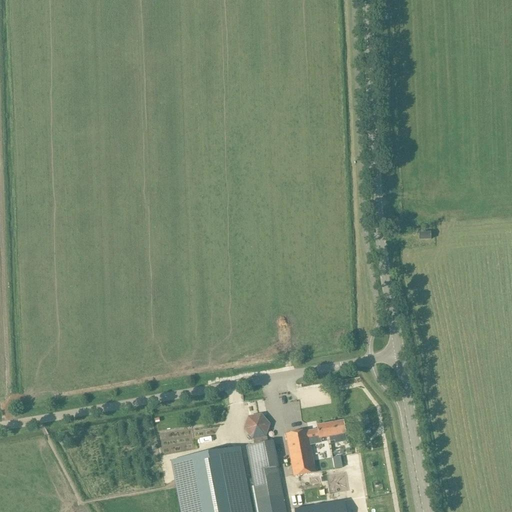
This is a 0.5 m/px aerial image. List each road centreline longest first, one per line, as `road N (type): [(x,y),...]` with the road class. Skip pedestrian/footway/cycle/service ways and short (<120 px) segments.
road 1 (unclassified): [(399,353),(0,426)]
road 2 (tertiary): [(399,353),(376,197),(368,0)]
road 3 (tertiary): [(427,511),(399,353)]
